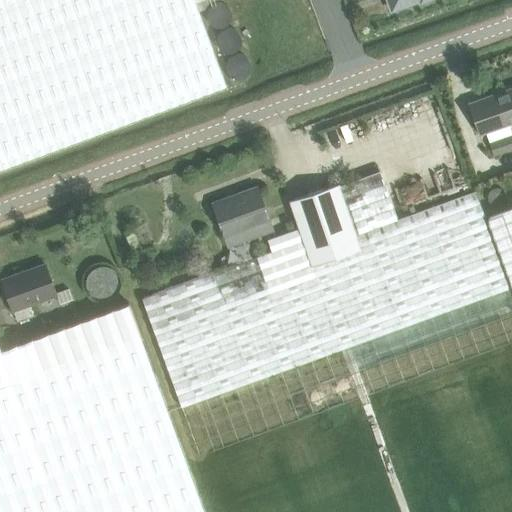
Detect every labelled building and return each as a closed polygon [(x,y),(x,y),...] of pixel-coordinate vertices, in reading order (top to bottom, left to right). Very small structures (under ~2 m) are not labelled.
[(0,0),(0,169),(225,87),(194,3),(201,0),(0,0)] [(387,0),(391,10),(419,0),(420,2),(425,0),(387,0)] [(511,88),(470,104),(481,134),(511,122),(511,88)] [(511,135),(489,143),(494,155),(511,149),(511,135)] [(272,251),(142,298),(182,409),(510,290),(474,193),(396,220),(379,172),(339,185),(338,185),(338,184),(289,200),(298,228),(268,239),(272,251)] [(227,202),(214,207),(229,246),(273,230),(257,187),(226,198),(227,202)] [(511,206),(490,215),(488,220),(511,286),(511,206)] [(17,320),(34,315),(30,304),(57,295),(45,263),(2,279),(13,310),(14,310),(17,320)] [(72,299),(69,288),(57,293),(60,303),(72,299)] [(0,386),(140,335),(141,335),(129,303),(1,350),(0,346),(0,386)] [(0,511),(205,511),(140,335),(0,386),(0,511)]
